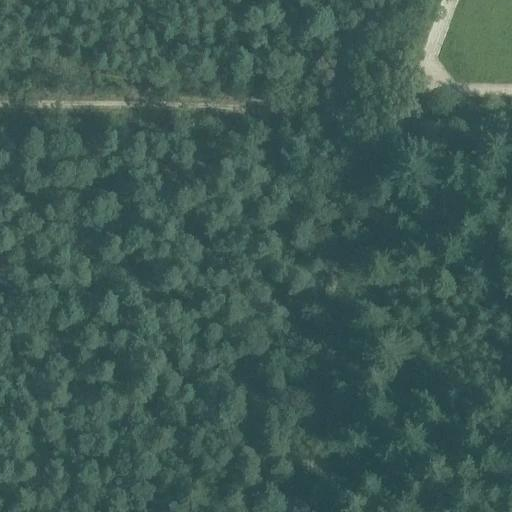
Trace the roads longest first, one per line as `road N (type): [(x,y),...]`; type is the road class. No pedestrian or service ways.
road 1 (track): [(304,511),(354,115)]
road 2 (track): [(354,115),(0,104)]
road 3 (track): [(354,115),(511,123)]
